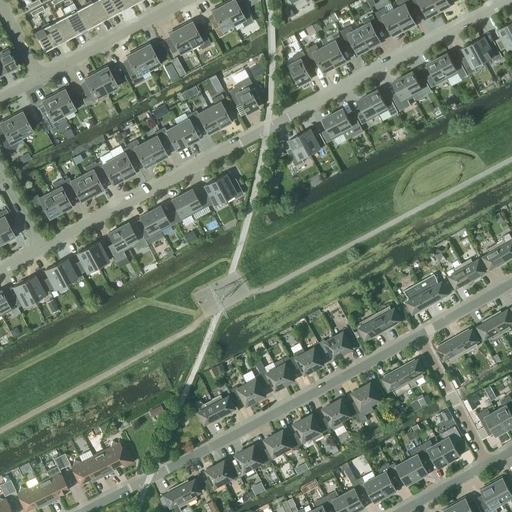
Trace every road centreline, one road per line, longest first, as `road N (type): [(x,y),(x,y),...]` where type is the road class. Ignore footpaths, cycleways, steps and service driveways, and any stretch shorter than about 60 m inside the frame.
road 1 (residential): [(42,248),(509,0)]
road 2 (residential): [(80,511),(419,336)]
road 3 (residential): [(38,78),(186,0)]
road 4 (residential): [(486,464),(419,336)]
